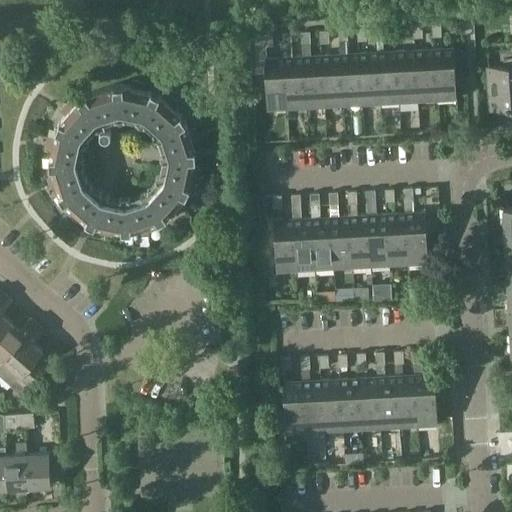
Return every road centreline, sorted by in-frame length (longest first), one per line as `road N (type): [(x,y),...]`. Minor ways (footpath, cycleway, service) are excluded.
road 1 (residential): [(0,261),(76,334),(93,511)]
road 2 (residential): [(470,167),(270,178)]
road 3 (residential): [(476,331),(278,341)]
road 4 (residential): [(286,505),(482,493)]
road 5 (residential): [(476,331),(470,167)]
road 6 (residential): [(482,493),(476,331)]
